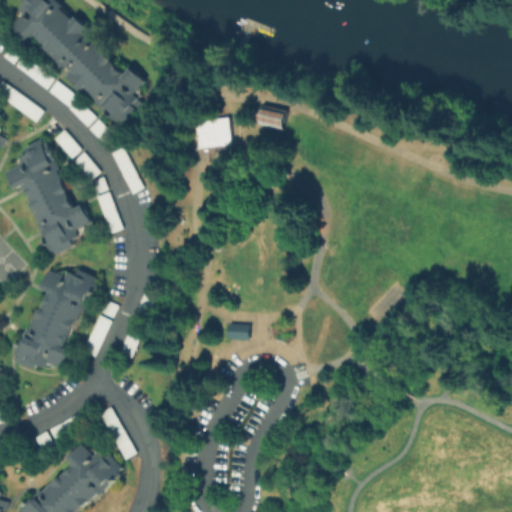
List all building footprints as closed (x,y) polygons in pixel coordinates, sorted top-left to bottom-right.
[(62,0),(69,6),(64,11),(75,21),(80,16),(99,33),(92,41),(97,46),(101,42),(111,51),(109,54),(132,75),(138,69),(154,83),(148,90),(155,96),(145,108),(129,126),(124,121),(120,124),(99,105),(101,102),(92,94),(95,92),(91,88),(87,93),(72,79),(78,72),(71,66),(68,69),(57,59),(60,56),(37,36),(32,41),(17,27),(25,18),(21,14),(30,4),(26,0),(62,0)] [(6,57),(12,48),(22,55),(16,64),(6,57)] [(19,67),(26,58),(56,79),(57,80),(50,91),(19,67)] [(0,90),(5,83),(44,111),(47,113),(41,122),(0,92),(0,90)] [(54,92),(61,83),(81,99),(73,109),(54,92)] [(75,109),(82,102),(100,119),(92,127),(75,109)] [(291,109),(287,131),(259,126),(263,104),(291,109)] [(0,112),(8,117),(2,127),(6,129),(2,134),(12,140),(6,150),(3,148),(0,152),(2,153),(0,156),(0,112)] [(236,144),(233,117),(199,121),(202,148),(236,144)] [(95,130),(103,121),(119,136),(110,146),(95,130)] [(58,140),(68,131),(85,150),(75,156),(73,154),(58,140)] [(44,140),(48,147),(55,144),(68,172),(62,174),(79,212),(88,208),(96,225),(84,231),(87,238),(76,243),(78,247),(55,257),(43,232),(47,231),(27,187),(19,191),(11,174),(23,159),(32,155),(28,147),(44,140)] [(117,154),(128,148),(150,189),(139,195),(117,154)] [(77,161),(87,153),(105,173),(97,180),(77,161)] [(96,183),(108,177),(112,188),(100,194),(98,190),(96,183)] [(101,198),(113,193),(119,207),(128,231),(115,235),(113,229),(101,198)] [(83,269),(101,278),(99,283),(101,284),(90,308),(86,307),(66,349),(75,353),(67,370),(56,365),(53,371),(41,366),(38,372),(21,364),(24,358),(19,356),(38,316),(41,317),(53,292),(46,288),(54,271),(69,275),(71,271),(80,275),(83,269)] [(147,293),(160,298),(144,337),(134,358),(122,353),(147,293)] [(110,300),(121,306),(117,317),(105,312),(110,300)] [(102,316),(115,321),(100,358),(86,353),(102,316)] [(229,322),(250,323),(249,339),(228,338),(229,322)] [(103,416),(114,408),(138,454),(127,459),(103,416)] [(54,431),(85,410),(93,421),(61,442),(54,431)] [(39,440),(50,433),(55,443),(44,449),(39,440)] [(0,441),(16,441),(16,452),(0,452),(0,441)] [(87,446),(94,453),(100,447),(111,459),(114,456),(128,470),(124,474),(127,477),(109,496),(103,491),(82,511),(27,511),(56,483),(59,486),(79,465),(74,460),(87,446)] [(0,511),(0,478),(6,481),(1,492),(11,496),(9,502),(12,504),(8,511),(0,511)]
